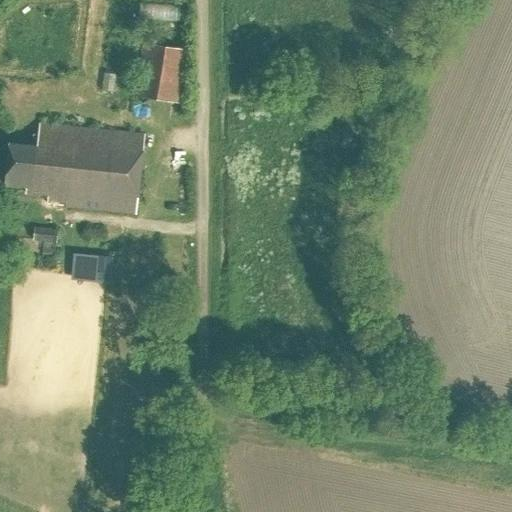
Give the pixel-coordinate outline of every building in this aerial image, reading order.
[(135,3),(135,21),(179,19),(178,1),(135,3)] [(140,47),(133,100),(180,107),(187,54),(140,47)] [(5,186),(27,189),(26,195),(47,198),(46,206),(137,217),(146,140),(40,128),(38,149),(9,146),(5,186)] [(58,230),(34,227),(33,242),(56,244),(58,230)] [(106,279),(107,248),(70,248),(70,278),(106,279)]
